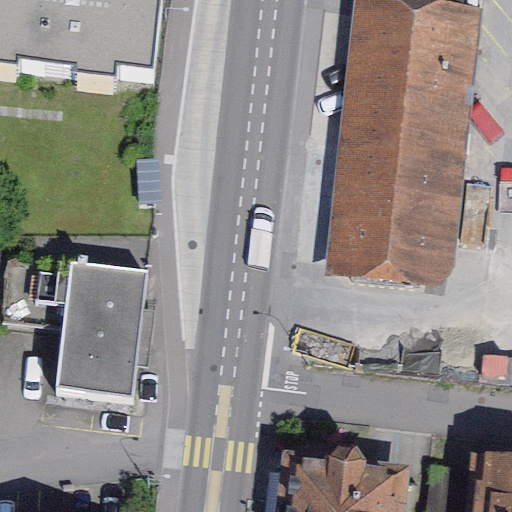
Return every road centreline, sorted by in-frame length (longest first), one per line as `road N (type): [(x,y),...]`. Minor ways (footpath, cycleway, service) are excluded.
road 1 (secondary): [(269,0),(225,384)]
road 2 (residential): [(225,384),(511,416)]
road 3 (secondary): [(225,384),(209,511)]
